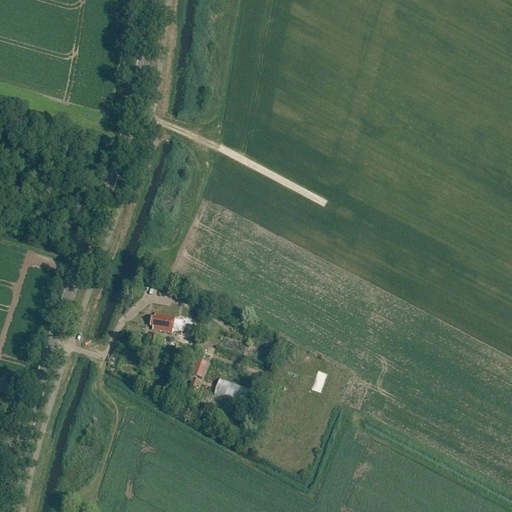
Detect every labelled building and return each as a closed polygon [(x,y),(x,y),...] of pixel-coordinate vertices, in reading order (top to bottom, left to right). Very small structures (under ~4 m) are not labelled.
[(79,318),(75,330),(79,331),(84,314),(81,313),(79,318)] [(153,328),(153,330),(173,334),(174,331),(181,332),(179,342),(189,344),(193,321),(182,319),(181,322),(175,320),(175,319),(156,315),(156,318),(152,318),(151,327),(153,328)] [(150,344),(156,345),(158,336),(151,335),(150,344)] [(192,375),(202,379),(208,363),(197,360),(192,375)] [(196,389),(199,381),(194,379),(193,380),(191,379),(189,385),(191,386),(191,387),(196,389)] [(252,390),(220,380),(215,396),(247,406),(252,390)]
